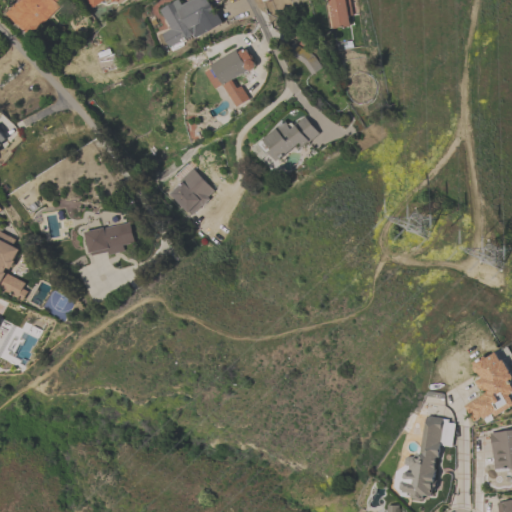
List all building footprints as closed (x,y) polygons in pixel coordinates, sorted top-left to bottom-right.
[(55,0),(59,5),(41,24),(42,25),(31,37),(5,13),(17,1),(17,0),(55,0)] [(86,0),(94,12),(114,0),(86,0)] [(161,9),(178,0),(180,0),(183,4),(190,0),(208,0),(215,13),(217,12),(222,23),(194,38),(192,34),(170,47),(162,33),(171,29),(161,9)] [(349,25),(333,28),(328,0),(348,0),(351,14),(348,15),(349,25)] [(321,67),(311,75),(303,63),(290,55),(296,44),(312,55),(321,67)] [(236,106),(223,84),(216,88),(206,71),(212,67),(211,64),(237,49),(238,52),(246,47),(253,60),(254,61),(255,64),(255,67),(253,69),(251,70),(248,70),(231,80),(236,88),(240,85),(248,99),(236,106)] [(295,125),(306,116),(320,132),(303,146),(300,142),(277,161),(270,152),(267,154),(258,143),(286,119),(290,125),(293,123),(295,125)] [(214,190),(207,197),(209,199),(202,205),(201,204),(190,214),(170,194),(181,183),(179,181),(193,168),(214,190)] [(84,231),(105,227),(131,221),(136,242),(123,245),(124,251),(109,254),(108,251),(91,255),(91,252),(89,253),(84,231)] [(0,288),(0,231),(14,239),(11,245),(18,249),(12,260),(14,261),(10,269),(6,267),(3,272),(25,283),(22,288),(27,291),(23,300),(0,288)] [(474,422),(465,405),(484,394),(476,381),(482,378),(479,372),(476,373),(474,368),(474,363),(475,361),(486,355),(488,357),(497,352),(502,360),(505,359),(511,371),(511,407),(497,416),(495,413),(484,418),(483,417),(474,422)] [(452,446),(441,445),(439,458),(437,457),(436,467),(437,467),(433,494),(432,494),(432,496),(429,496),(428,499),(411,497),(412,493),(404,492),(404,490),(402,489),(400,487),(401,482),(405,481),(405,479),(404,477),(404,472),(407,471),(409,471),(409,465),(407,465),(406,463),(405,461),(406,458),(409,456),(413,456),(414,457),(421,458),(427,415),(449,419),(449,422),(456,423),(452,446)] [(511,429),(511,467),(509,468),(509,467),(495,469),(490,433),(511,429)] [(511,511),(498,511),(496,503),(511,499),(511,511)] [(403,511),(405,511),(395,502),(385,511),(403,511)]
